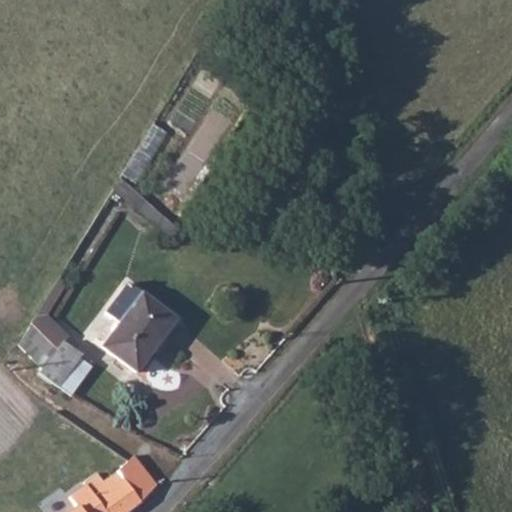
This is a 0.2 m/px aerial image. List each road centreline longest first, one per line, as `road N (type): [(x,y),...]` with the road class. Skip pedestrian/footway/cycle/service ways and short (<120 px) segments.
road 1 (unclassified): [(511,111),(161,511)]
road 2 (track): [(351,300),(297,0)]
